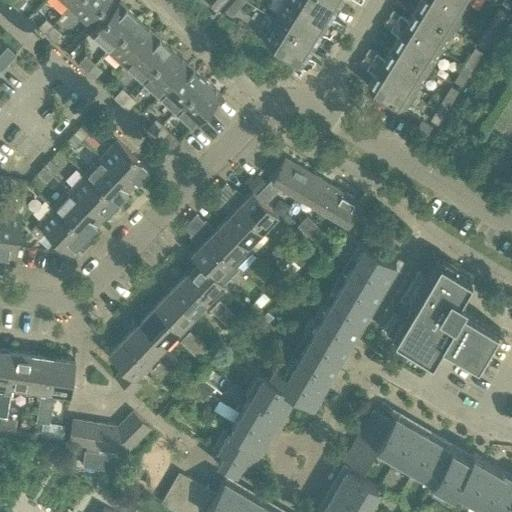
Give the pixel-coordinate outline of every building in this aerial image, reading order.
[(24,0),(13,0),(11,3),(18,9),(25,0),(24,0)] [(74,0),(68,7),(86,22),(105,0),(74,0)] [(107,50),(136,18),(115,0),(113,0),(104,10),(108,13),(89,34),(107,50)] [(216,10),(225,0),(214,0),(210,5),(216,10)] [(232,15),(245,1),(243,0),(233,0),(226,9),(232,15)] [(286,0),(274,20),(312,44),(336,5),(328,0),(286,0)] [(454,30),(472,0),(420,0),(416,6),(454,30)] [(392,46),(430,69),(454,30),(416,6),(392,46)] [(400,21),(404,15),(393,8),(390,14),(400,21)] [(489,25),(496,29),(506,13),(499,8),(489,25)] [(124,65),(153,33),(136,18),(107,50),(124,65)] [(395,30),(398,24),(387,18),(384,24),(395,30)] [(45,34),(52,25),(45,19),(38,27),(45,34)] [(342,31),(346,25),(335,19),(332,24),(342,31)] [(301,62),(312,44),(274,20),(263,39),(301,62)] [(45,34),(54,42),(62,34),(52,25),(45,34)] [(486,46),(496,29),(489,25),(479,41),(486,46)] [(336,40),(340,34),(329,28),(326,34),(336,40)] [(141,80),(170,48),(153,33),(124,65),(141,80)] [(406,108),(430,69),(392,46),(368,85),(406,108)] [(377,60),(380,53),(369,47),(366,53),(377,60)] [(465,64),(472,68),(482,52),(475,47),(465,64)] [(158,95),(187,63),(170,48),(141,80),(158,95)] [(87,72),(95,63),(85,55),(77,63),(87,72)] [(371,70),(374,63),(363,57),(360,63),(371,70)] [(318,70),(322,64),(311,58),(308,63),(318,70)] [(95,63),(87,72),(93,78),(101,69),(95,63)] [(175,110),(204,79),(187,63),(158,95),(175,110)] [(462,85),(472,68),(465,64),(455,81),(462,85)] [(204,79),(175,110),(192,126),(221,94),(204,79)] [(441,102),(448,107),(458,90),(451,86),(441,102)] [(120,102),(128,94),(121,88),(114,96),(120,102)] [(128,94),(120,102),(127,108),(135,100),(128,94)] [(438,123),(448,107),(441,102),(431,119),(438,123)] [(155,134),(162,125),(156,119),(148,127),(155,134)] [(426,135),(432,125),(422,119),(416,129),(426,135)] [(155,134),(161,139),(169,131),(162,125),(155,134)] [(74,133),(82,140),(88,134),(80,126),(74,133)] [(76,147),(82,140),(74,133),(68,139),(76,147)] [(100,156),(133,186),(149,169),(117,138),(100,156)] [(117,202),(133,186),(100,156),(85,172),(117,202)] [(297,195),(311,172),(285,156),(273,177),(257,194),(266,203),(282,186),(297,195)] [(43,166),(52,174),(58,167),(50,159),(43,166)] [(45,180),(52,174),(43,166),(37,172),(45,180)] [(101,219),(117,202),(85,172),(69,189),(101,219)] [(322,209),(336,186),(311,172),(297,195),(322,209)] [(266,181),(258,173),(247,184),(255,192),(266,181)] [(4,177),(2,188),(12,190),(14,178),(4,177)] [(220,189),(232,200),(238,194),(226,183),(220,189)] [(360,201),(336,186),(322,209),(348,225),(360,201)] [(86,236),(101,219),(69,189),(53,206),(86,236)] [(225,207),(232,200),(220,189),(213,196),(225,207)] [(238,194),(232,200),(237,206),(262,230),(278,214),(266,203),(257,194),(253,190),(243,199),(238,194)] [(69,253),(86,236),(53,206),(31,230),(39,238),(46,231),(69,253)] [(247,245),(248,245),(262,230),(237,206),(222,221),(247,245)] [(0,209),(0,254),(16,257),(23,213),(0,209)] [(213,230),(208,225),(196,213),(190,220),(207,237),(233,261),(232,261),(237,266),(253,250),(248,245),(247,245),(222,221),(213,230)] [(305,232),(314,222),(307,216),(298,225),(305,232)] [(183,226),(191,234),(195,238),(202,231),(190,220),(183,226)] [(314,222),(305,232),(312,238),(321,229),(314,222)] [(319,393),(324,384),(395,263),(347,234),(336,254),(351,264),(287,374),(319,393)] [(232,261),(233,261),(207,237),(192,253),(199,260),(218,276),(232,261)] [(470,279),(460,273),(437,259),(426,278),(421,275),(387,333),(431,360),(442,341),(479,363),(499,329),(462,307),(465,301),(459,298),(470,279)] [(225,283),(218,276),(199,260),(185,274),(210,298),(225,283)] [(194,315),(210,298),(185,274),(169,290),(194,315)] [(284,282),(276,274),(262,288),(270,297),(284,282)] [(179,330),(194,315),(169,290),(154,306),(179,330)] [(219,318),(228,308),(220,300),(211,310),(219,318)] [(164,346),(179,330),(154,306),(139,321),(164,346)] [(228,308),(219,318),(228,326),(237,316),(228,308)] [(150,361),(164,346),(139,321),(124,337),(150,361)] [(189,349),(198,339),(190,331),(180,341),(189,349)] [(134,377),(150,361),(124,337),(109,353),(124,368),(115,376),(132,393),(141,384),(134,377)] [(198,339),(189,349),(198,357),(207,348),(198,339)] [(0,383),(5,385),(10,350),(0,348),(0,383)] [(27,388),(32,353),(10,350),(5,385),(27,388)] [(48,391),(53,356),(32,353),(27,388),(38,390),(37,398),(40,398),(46,399),(48,391)] [(48,391),(46,399),(56,401),(57,393),(70,395),(75,360),(53,356),(48,391)] [(159,380),(169,370),(160,362),(151,372),(159,380)] [(319,393),(287,374),(275,367),(268,377),(293,394),(311,405),(319,393)] [(169,370),(159,380),(168,388),(177,379),(169,370)] [(249,469),(260,450),(293,394),(268,377),(262,374),(217,450),(223,454),(242,465),(249,469)] [(198,383),(209,394),(216,387),(205,376),(198,383)] [(203,401),(209,394),(198,383),(191,390),(203,401)] [(0,392),(0,403),(8,405),(10,394),(0,392)] [(181,402),(178,407),(184,411),(187,405),(181,402)] [(8,405),(0,403),(0,416),(7,417),(8,407),(8,405)] [(392,420),(387,417),(374,409),(344,459),(364,471),(378,448),(452,491),(455,485),(500,511),(503,511),(505,508),(510,511),(511,511),(511,476),(473,453),(470,459),(395,415),(392,420)] [(38,410),(37,422),(49,423),(51,412),(38,410)] [(142,436),(150,428),(133,411),(125,419),(142,436)] [(81,444),(84,421),(73,419),(69,442),(81,444)] [(127,451),(142,436),(125,419),(118,426),(127,451)] [(81,444),(92,446),(95,422),(84,421),(81,444)] [(103,448),(103,447),(106,424),(95,422),(92,446),(103,448)] [(106,424),(103,447),(103,448),(126,452),(127,451),(118,426),(106,424)] [(236,475),(242,465),(223,454),(217,464),(236,475)] [(363,511),(378,487),(346,468),(320,511),(363,511)] [(177,511),(179,511),(197,482),(178,471),(160,502),(177,511)] [(206,511),(279,511),(224,480),(216,493),(206,511)] [(197,482),(179,511),(204,511),(205,511),(206,511),(216,493),(197,482)]
